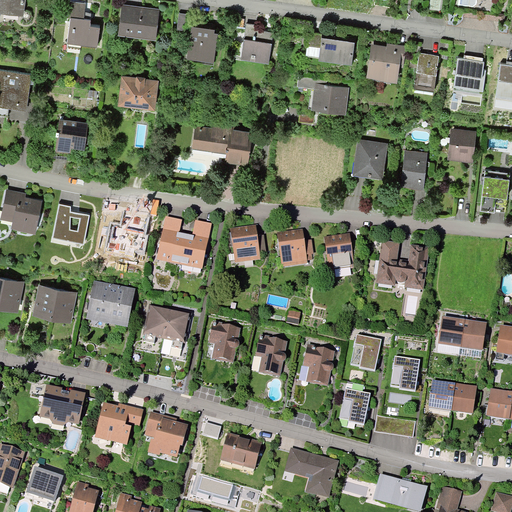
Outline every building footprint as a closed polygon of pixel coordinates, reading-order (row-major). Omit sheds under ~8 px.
[(0,0),(0,10),(21,13),(22,0),(0,0)] [(83,17),(85,3),(69,1),(67,16),(70,16),(66,41),(96,45),(99,26),(89,24),(89,18),(83,17)] [(146,10),(145,12),(130,10),(131,8),(121,7),(118,32),(154,37),(157,11),(146,10)] [(184,30),(186,14),(178,13),(176,29),(184,30)] [(187,57),(212,61),(215,38),(213,36),(212,36),(213,26),(192,23),(187,57)] [(267,62),(271,33),(254,30),(255,25),(246,24),(242,51),(251,52),(250,56),(266,58),(266,62),(267,62)] [(351,60),(354,38),(308,31),(306,45),(319,47),(318,56),(351,60)] [(401,59),(403,47),(394,46),(393,47),(393,49),(373,46),(369,70),(369,71),(368,76),(370,76),(370,80),(375,81),(376,77),(393,80),(396,58),(401,59)] [(433,87),(438,55),(418,53),(413,85),(433,87)] [(453,83),(479,87),(483,61),(457,57),(453,83)] [(495,89),(511,91),(511,65),(499,63),(495,89)] [(8,108),(25,110),(30,74),(0,70),(0,115),(6,117),(8,108)] [(141,105),(151,106),(154,83),(142,81),(143,78),(136,77),(136,81),(123,79),(120,102),(130,104),(129,107),(131,110),(138,111),(141,108),(141,105)] [(314,88),(312,106),(332,108),(332,111),(343,113),(346,88),(326,85),(326,84),(325,84),(325,81),(298,77),(297,86),(314,88)] [(312,124),(313,116),(299,115),(298,122),(312,124)] [(404,130),(415,124),(413,120),(410,119),(403,123),(402,126),(404,130)] [(57,134),(54,154),(68,156),(69,146),(83,147),(86,124),(59,120),(57,130),(55,130),(55,134),(57,134)] [(227,163),(246,165),(251,130),(212,125),(212,129),(195,127),(192,148),(212,150),(212,146),(227,148),(224,162),(227,163)] [(450,152),(449,158),(469,161),(470,154),(473,133),(452,131),(449,152),(450,152)] [(359,142),(355,172),(379,175),(383,146),(359,142)] [(403,186),(422,188),(426,154),(404,151),(402,163),(405,163),(403,186)] [(479,210),(504,213),(508,178),(498,177),(498,172),(484,170),(479,210)] [(34,230),(39,202),(18,198),(19,195),(5,192),(2,211),(14,213),(11,226),(34,230)] [(239,262),(257,259),(253,230),(231,233),(234,253),(238,252),(239,262)] [(178,270),(185,237),(163,232),(158,257),(166,258),(165,262),(178,265),(178,270)] [(286,266),(304,263),(300,234),(278,237),(281,257),(285,256),(286,266)] [(207,242),(185,237),(178,270),(179,265),(193,268),(194,264),(202,266),(207,242)] [(333,270),(351,268),(347,239),(325,242),(328,261),(332,261),(333,270)] [(426,252),(411,249),(409,267),(393,264),(396,247),(383,245),(377,284),(392,286),(393,279),(395,280),(396,282),(396,283),(398,284),(399,285),(401,285),(402,284),(404,283),(404,281),(407,281),(406,288),(420,290),(426,252)] [(16,281),(4,279),(0,296),(0,304),(2,305),(4,308),(8,309),(10,307),(14,308),(18,286),(15,286),(16,281)] [(48,314),(51,315),(56,289),(44,287),(43,291),(40,291),(35,312),(39,313),(41,315),(45,316),(48,314)] [(90,315),(108,318),(113,291),(95,287),(90,315)] [(69,292),(56,289),(51,315),(55,316),(57,319),(60,319),(63,318),(67,318),(71,297),(68,296),(69,292)] [(131,294),(113,291),(108,318),(125,322),(131,294)] [(153,345),(155,338),(163,340),(169,312),(149,307),(143,335),(145,336),(143,343),(153,345)] [(183,344),(189,316),(169,312),(163,340),(172,341),(170,349),(181,351),(182,344),(183,344)] [(288,323),(296,325),(298,316),(290,314),(288,323)] [(230,362),(232,354),(231,354),(232,350),(234,350),(235,350),(237,349),(237,347),(237,346),(237,344),(234,343),(237,330),(213,325),(209,343),(216,344),(218,347),(216,359),(230,362)] [(438,343),(460,346),(463,326),(457,326),(457,328),(441,325),(438,343)] [(468,327),(463,326),(460,346),(481,349),(484,332),(468,329),(468,327)] [(496,352),(511,353),(511,336),(499,334),(496,352)] [(374,374),(375,371),(381,342),(356,337),(350,366),(359,368),(358,370),(374,374)] [(277,376),(279,368),(278,367),(278,363),(280,363),(282,363),(283,362),(284,360),(283,358),(282,357),(281,356),(284,344),(259,339),(256,353),(256,356),(263,357),(265,360),(262,373),(277,376)] [(325,385),(327,377),(325,377),(326,373),(328,373),(330,373),(331,372),(332,370),(332,369),(331,367),(329,366),(331,354),(307,349),(303,366),(311,367),(313,370),(310,382),(325,385)] [(414,394),(415,391),(419,362),(394,358),(390,388),(399,389),(398,392),(414,394)] [(450,413),(450,409),(453,389),(448,389),(447,391),(431,388),(428,406),(436,407),(435,411),(450,413)] [(459,390),(453,389),(450,409),(472,412),(475,395),(458,392),(459,390)] [(77,425),(83,398),(46,390),(40,417),(53,419),(57,417),(62,418),(64,422),(77,425)] [(363,427),(364,425),(370,396),(345,390),(339,420),(348,422),(347,424),(363,427)] [(487,415),(508,418),(511,398),(506,397),(506,400),(489,397),(487,415)] [(137,427),(141,412),(120,407),(118,412),(103,408),(97,432),(107,435),(111,441),(125,444),(129,430),(123,429),(124,424),(137,427)] [(172,426),(173,421),(151,415),(145,435),(156,438),(153,446),(160,448),(159,453),(175,458),(178,446),(180,447),(185,429),(172,426)] [(376,416),(373,434),(386,436),(389,418),(376,416)] [(389,418),(386,436),(399,437),(401,420),(389,418)] [(399,437),(412,439),(415,422),(401,420),(399,437)] [(254,468),(260,447),(226,438),(220,459),(254,468)] [(0,448),(0,484),(11,488),(22,455),(0,448)] [(326,497),(335,465),(292,453),(287,471),(314,479),(310,493),(326,497)] [(59,479),(34,471),(27,493),(52,501),(59,479)] [(232,485),(202,477),(199,489),(229,497),(232,485)] [(410,484),(408,484),(400,482),(400,484),(381,479),(375,503),(385,505),(386,503),(418,511),(418,510),(421,511),(424,503),(420,502),(424,491),(410,487),(410,484)] [(70,511),(91,511),(96,494),(85,491),(86,488),(78,485),(70,511)] [(448,511),(449,508),(455,509),(459,494),(443,490),(438,509),(441,510),(440,511),(448,511)] [(493,510),(498,511),(507,511),(511,500),(497,496),(493,510)] [(116,511),(137,511),(138,510),(139,506),(124,502),(125,498),(121,497),(116,511)]
